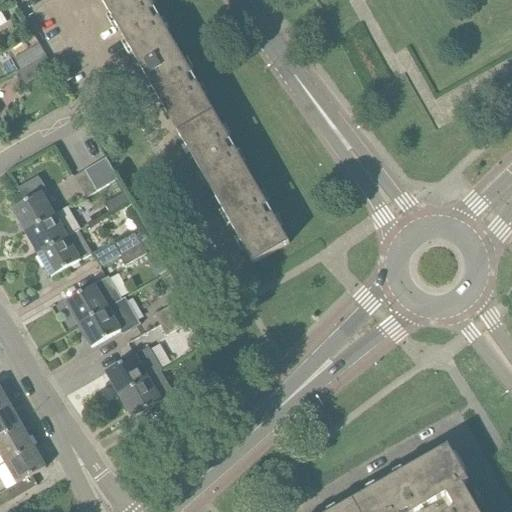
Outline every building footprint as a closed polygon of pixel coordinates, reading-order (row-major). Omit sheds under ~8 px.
[(101,0),(103,3),(153,90),(187,149),(220,207),(254,265),(290,245),(273,216),(268,219),(263,210),(268,208),(256,186),(235,151),(231,154),(226,145),(231,143),(222,128),(197,85),(193,88),(188,79),(193,76),(189,70),(172,41),(160,20),(155,23),(150,14),(155,12),(148,0),(101,0)] [(12,61),(19,74),(47,58),(40,45),(12,61)] [(19,74),(25,86),(54,70),(47,58),(19,74)] [(119,181),(106,160),(86,172),(98,193),(119,181)] [(87,199),(98,193),(86,172),(75,178),(87,199)] [(26,233),(54,216),(42,194),(46,191),(38,178),(18,189),(26,203),(12,211),(26,233)] [(39,256),(79,232),(80,232),(68,209),(54,216),(26,233),(39,256)] [(79,232),(39,256),(52,279),(92,255),(79,232)] [(114,246),(121,257),(142,245),(136,234),(114,246)] [(121,257),(127,267),(148,255),(142,245),(121,257)] [(79,326),(109,309),(96,286),(66,303),(79,326)] [(155,316),(161,327),(182,315),(176,304),(155,316)] [(93,349),(122,332),(109,309),(79,326),(93,349)] [(182,315),(161,327),(167,337),(188,325),(182,315)] [(120,397),(150,379),(137,357),(107,374),(120,397)] [(172,411),(193,399),(186,389),(174,395),(161,373),(150,379),(120,397),(133,420),(166,401),(172,411)] [(0,411),(10,406),(0,388),(0,411)] [(0,439),(22,427),(10,406),(0,411),(0,439)] [(0,455),(6,465),(34,448),(22,427),(0,439),(0,455)] [(33,477),(47,469),(34,448),(6,465),(18,486),(2,496),(7,505),(39,486),(33,477)] [(477,511),(463,487),(469,484),(448,449),(416,467),(352,504),(337,511),(419,511),(436,503),(447,496),(455,510),(452,511),(477,511)]
